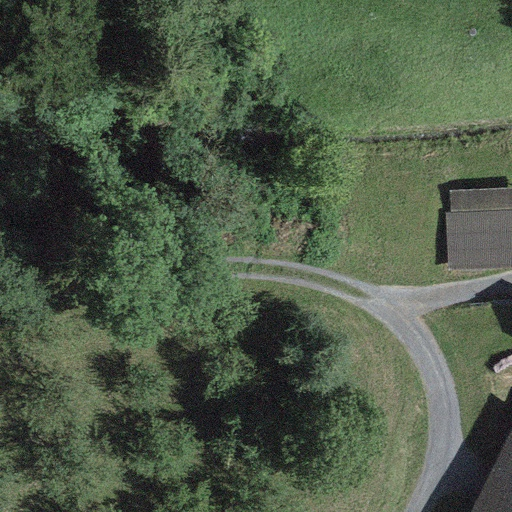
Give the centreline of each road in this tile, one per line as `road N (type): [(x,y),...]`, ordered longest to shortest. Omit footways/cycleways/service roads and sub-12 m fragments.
road 1 (track): [(390,310),(345,286),(265,265),(123,271),(0,296)]
road 2 (residential): [(390,310),(511,282)]
